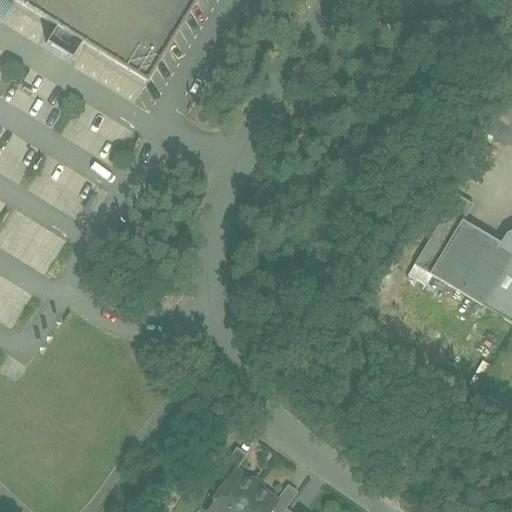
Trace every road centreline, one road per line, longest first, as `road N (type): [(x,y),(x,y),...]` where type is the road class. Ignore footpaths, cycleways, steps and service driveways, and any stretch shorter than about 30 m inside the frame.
road 1 (residential): [(326,0),(231,185),(215,298)]
road 2 (residential): [(396,511),(269,414),(239,381),(215,298)]
